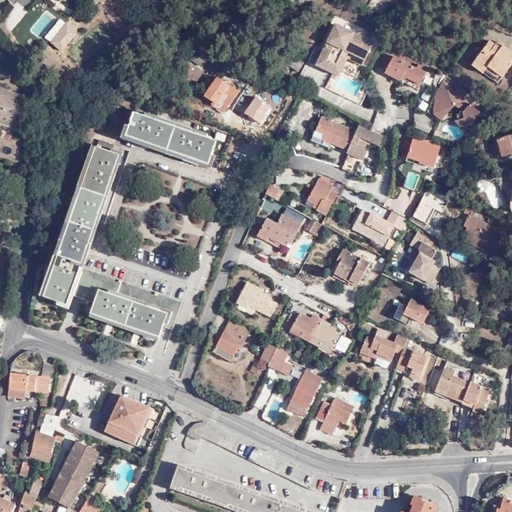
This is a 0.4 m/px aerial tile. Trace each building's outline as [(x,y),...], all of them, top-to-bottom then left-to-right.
[(15,0),(24,8),(31,0),(15,0)] [(66,23),(48,43),(60,54),(78,34),(66,23)] [(346,50),(367,59),(375,43),(337,25),(321,58),(337,66),(346,50)] [(492,37),(476,59),(489,68),(492,64),(504,74),(511,63),(511,48),(506,44),(503,47),(498,42),(492,37)] [(196,46),(188,58),(203,67),(211,56),(196,46)] [(364,64),(367,59),(346,50),(337,66),(321,58),(318,65),(340,76),(349,58),(364,64)] [(395,53),(392,60),(385,71),(385,73),(400,80),(402,76),(419,85),(426,73),(423,72),(425,68),(415,63),(413,66),(402,60),(404,57),(395,53)] [(385,71),(392,60),(384,56),(378,68),(385,71)] [(303,62),(295,57),(290,65),(298,71),(303,62)] [(489,68),(476,59),(473,62),(486,72),(489,68)] [(492,64),(489,68),(501,78),(504,74),(492,64)] [(218,77),(205,96),(214,101),(211,105),(225,113),(239,90),(218,77)] [(466,108),(462,111),(455,120),(464,128),(479,111),(444,80),(443,79),(432,99),(434,101),(437,111),(455,104),(458,100),(466,108)] [(0,121),(1,122),(3,118),(18,124),(24,110),(15,106),(17,97),(0,89),(0,121)] [(455,104),(462,111),(466,108),(458,100),(455,104)] [(437,111),(434,101),(433,113),(440,119),(455,104),(437,111)] [(212,141),(135,112),(127,134),(204,163),(212,141)] [(335,139),(353,146),(359,127),(342,121),(341,123),(331,119),(332,117),(323,114),(318,126),(328,129),(325,135),(335,139)] [(0,125),(16,131),(18,124),(3,118),(1,122),(0,124),(0,125)] [(353,146),(345,165),(358,169),(364,154),(366,154),(368,150),(364,149),(369,137),(373,138),(373,137),(380,140),(383,132),(362,121),(359,127),(353,146)] [(333,143),(335,139),(325,135),(328,129),(318,126),(314,136),(333,143)] [(381,144),(389,148),(389,135),(383,132),(380,140),(383,141),(381,144)] [(511,134),(497,138),(503,158),(511,155),(511,134)] [(364,149),(368,150),(373,138),(369,137),(364,149)] [(410,152),(409,157),(426,162),(426,165),(436,168),(442,147),(407,137),(404,150),(410,152)] [(503,158),(497,138),(493,139),(497,159),(503,158)] [(115,143),(100,139),(49,295),(71,304),(76,293),(100,300),(95,314),(162,339),(167,326),(171,328),(178,330),(191,292),(88,255),(120,153),(113,151),(115,143)] [(408,160),(411,163),(425,167),(426,165),(426,162),(409,157),(408,160)] [(404,186),(414,190),(420,176),(410,172),(404,186)] [(331,212),(342,190),(335,186),(337,182),(322,175),(311,196),(323,202),(320,207),(331,212)] [(273,182),(268,192),(278,197),(284,187),(273,182)] [(448,191),(434,184),(431,182),(414,213),(429,221),(433,213),(430,212),(435,201),(442,204),(448,191)] [(407,223),(409,221),(409,219),(414,210),(398,203),(392,214),(367,203),(362,213),(367,216),(363,225),(380,234),(381,231),(389,235),(397,219),(407,223)] [(505,229),(467,212),(463,223),(466,225),(463,231),(469,234),(468,237),(495,250),(505,229)] [(281,222),(272,218),(263,236),(285,248),(288,244),(293,246),(306,223),(286,213),(281,222)] [(367,216),(362,213),(357,222),(363,225),(367,216)] [(326,224),(315,218),(309,228),(321,234),(326,224)] [(421,254),(410,272),(424,280),(425,280),(433,264),(435,261),(432,259),(437,250),(431,246),(434,240),(419,231),(411,244),(419,249),(421,254)] [(342,244),(338,252),(346,256),(343,262),(341,268),(356,275),(363,278),(372,257),(342,244)] [(346,256),(338,252),(335,259),(343,262),(346,256)] [(433,264),(425,280),(432,283),(441,268),(433,264)] [(353,281),(356,275),(341,268),(338,273),(353,281)] [(256,290),(259,286),(248,281),(238,302),(248,307),(250,304),(268,312),(275,301),(267,297),(268,295),(263,293),(256,290)] [(399,303),(391,317),(406,325),(410,318),(422,324),(429,308),(409,299),(406,306),(399,303)] [(321,339),(349,351),(356,335),(334,325),(328,322),(330,317),(319,312),(316,317),(311,315),(299,309),(296,313),(290,310),(284,322),(303,331),(301,334),(319,342),(321,339)] [(241,346),(244,348),(252,332),(230,322),(218,345),(235,355),(241,346)] [(404,348),(409,338),(399,333),(394,344),(375,336),(374,340),(366,337),(360,353),(375,359),(376,356),(391,363),(395,352),(402,355),(397,365),(413,371),(410,377),(419,380),(428,358),(404,348)] [(278,347),(279,346),(269,342),(261,359),(270,363),(278,347)] [(247,349),(244,348),(241,346),(235,355),(218,345),(215,351),(234,361),(241,359),(247,349)] [(270,363),(270,365),(279,369),(287,352),(278,347),(270,363)] [(41,373),(50,375),(52,365),(43,363),(41,373)] [(395,371),(410,377),(413,371),(397,365),(395,371)] [(476,404),(475,408),(473,410),(482,413),(492,390),(471,382),(471,383),(454,376),(456,372),(446,368),(438,387),(448,391),(446,396),(464,403),(466,399),(476,404)] [(291,400),(307,407),(322,378),(306,371),(291,400)] [(40,378),(10,374),(9,389),(27,391),(48,393),(50,379),(40,378)] [(448,391),(438,387),(437,391),(446,396),(448,391)] [(9,389),(8,397),(26,398),(27,391),(9,389)] [(335,395),(331,404),(341,409),(343,406),(352,410),(356,404),(335,395)] [(134,442),(149,410),(134,404),(120,398),(106,429),(134,442)] [(464,403),(475,408),(476,404),(466,399),(464,403)] [(303,414),(307,407),(291,400),(288,407),(303,414)] [(341,409),(331,404),(324,401),(316,417),(323,421),(324,420),(336,426),(340,420),(346,423),(352,410),(343,406),(341,409)] [(153,412),(149,410),(134,442),(106,429),(103,434),(136,448),(153,412)] [(197,439),(203,423),(198,418),(194,421),(190,427),(187,435),(197,439)] [(324,420),(323,421),(321,425),(333,432),(336,426),(324,420)] [(314,490),(342,495),(346,482),(347,478),(321,475),(245,442),(203,423),(197,439),(263,468),(314,490)] [(36,432),(31,451),(51,458),(55,443),(59,444),(59,440),(36,432)] [(195,445),(197,439),(187,435),(185,443),(187,448),(190,451),(193,452),(196,446),(195,445)] [(45,499),(70,509),(99,453),(76,441),(45,499)] [(51,458),(31,451),(30,457),(50,462),(51,458)] [(236,511),(304,511),(177,468),(169,489),(236,511)] [(27,480),(28,472),(22,470),(19,480),(23,481),(24,479),(27,480)] [(0,475),(0,511),(14,511),(17,507),(15,507),(15,500),(6,497),(4,500),(0,498),(0,495),(4,481),(0,475)] [(97,511),(99,508),(96,506),(98,502),(96,501),(106,483),(98,479),(79,511),(97,511)] [(400,498),(400,484),(376,485),(357,484),(357,499),(377,499),(400,498)] [(41,490),(42,488),(35,485),(35,486),(33,486),(31,492),(29,497),(25,495),(21,504),(18,511),(32,511),(36,499),(38,499),(41,490)] [(423,501),(424,499),(414,495),(410,505),(416,507),(414,511),(435,511),(437,507),(423,501)] [(511,511),(511,500),(502,498),(499,509),(496,508),(495,511),(511,511)]
